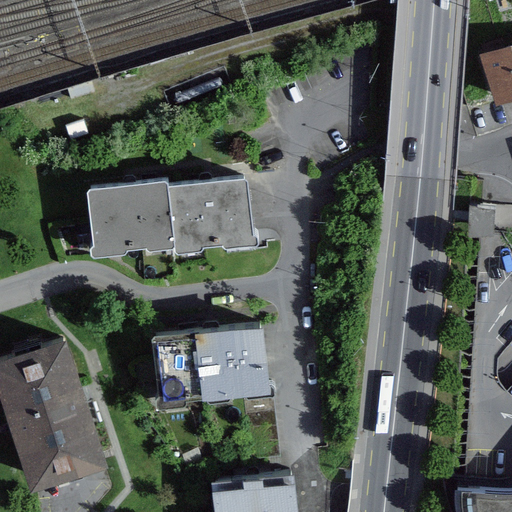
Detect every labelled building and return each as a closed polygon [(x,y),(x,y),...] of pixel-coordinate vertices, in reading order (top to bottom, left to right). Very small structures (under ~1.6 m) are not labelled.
[(511,49),(496,55),(511,97),(511,96),(511,49)] [(175,179),(179,246),(260,240),(256,174),(175,179)] [(175,179),(93,185),(97,251),(179,246),(175,179)] [(282,387),(275,316),(159,328),(167,399),(282,387)] [(63,335),(0,357),(0,380),(36,480),(106,456),(63,335)] [(311,511),(307,472),(222,481),(224,511),(311,511)] [(511,511),(511,485),(471,487),(470,507),(471,511),(511,511)]
